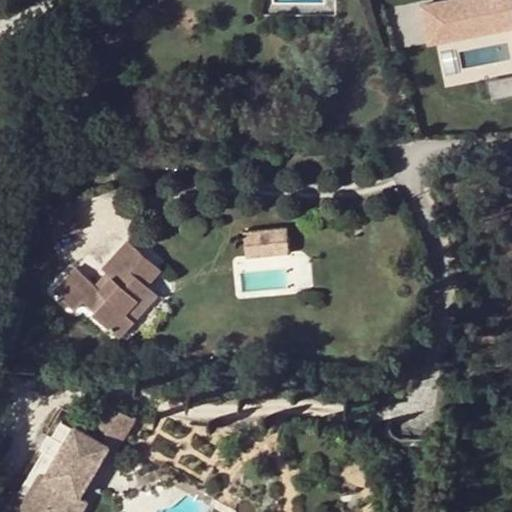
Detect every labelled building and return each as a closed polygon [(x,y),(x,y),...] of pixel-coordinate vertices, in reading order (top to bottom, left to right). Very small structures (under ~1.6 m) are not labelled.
[(511,0),(455,0),(422,7),(429,43),(511,26),(511,0)] [(511,73),(486,78),(489,95),(511,90),(511,73)] [(72,197),(39,208),(50,240),(82,230),(72,197)] [(243,230),(246,257),(289,253),(286,226),(243,230)] [(161,268),(128,239),(103,267),(106,269),(111,274),(98,287),(94,283),(76,267),(54,291),(74,309),(83,300),(120,334),(134,320),(123,312),(135,299),(139,303),(153,288),(147,283),(161,268)] [(111,274),(106,269),(94,283),(98,287),(111,274)] [(158,293),(153,288),(139,303),(135,299),(123,312),(134,320),(158,293)] [(28,299),(7,294),(0,322),(0,333),(18,338),(28,299)] [(55,511),(68,491),(78,496),(108,444),(117,449),(134,419),(105,402),(88,431),(75,423),(44,476),(40,473),(21,503),(36,511),(55,511)] [(80,511),(87,501),(78,496),(68,491),(55,511),(80,511)]
